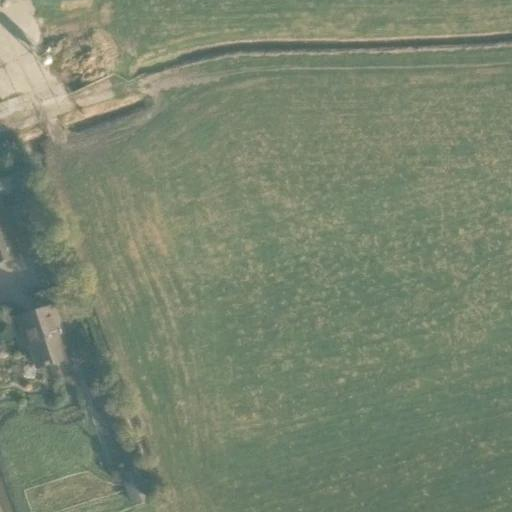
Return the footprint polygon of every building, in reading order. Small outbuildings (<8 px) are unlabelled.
[(0,264),(19,258),(0,199),(0,264)] [(53,246),(45,249),(31,254),(41,285),(63,278),(53,246)] [(56,306),(67,303),(63,287),(31,297),(37,314),(18,320),(24,339),(29,338),(38,367),(72,357),(56,306)] [(105,396),(102,387),(99,385),(96,386),(93,391),(95,399),(99,401),(103,399),(105,396)] [(137,470),(126,475),(120,477),(132,510),(150,504),(137,470)]
